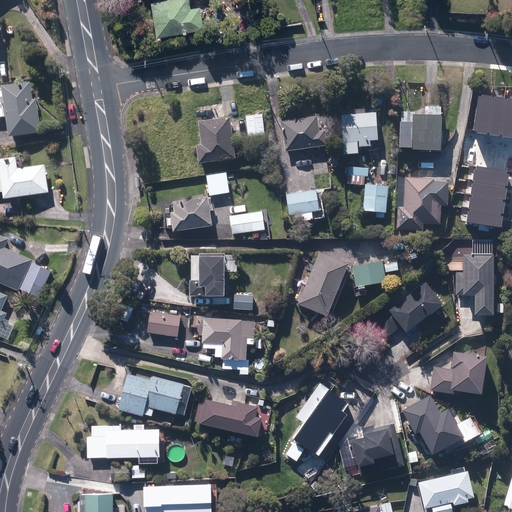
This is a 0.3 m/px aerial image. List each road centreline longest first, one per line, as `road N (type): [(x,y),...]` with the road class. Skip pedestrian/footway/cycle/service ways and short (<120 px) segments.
road 1 (secondary): [(1,511),(19,438),(99,271),(108,229),(110,179),(92,86)]
road 2 (residential): [(511,54),(362,47),(92,86)]
